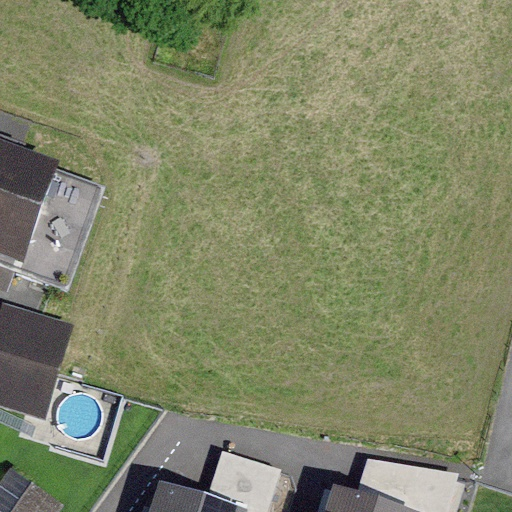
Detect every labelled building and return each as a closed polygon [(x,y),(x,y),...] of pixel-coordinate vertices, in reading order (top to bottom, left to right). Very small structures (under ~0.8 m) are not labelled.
[(63,158),(0,140),(0,250),(35,260),(63,158)] [(70,322),(10,305),(0,338),(0,403),(42,416),(70,322)] [(65,511),(32,482),(4,511),(65,511)] [(207,511),(150,493),(143,511),(207,511)] [(373,511),(340,501),(336,511),(373,511)]
